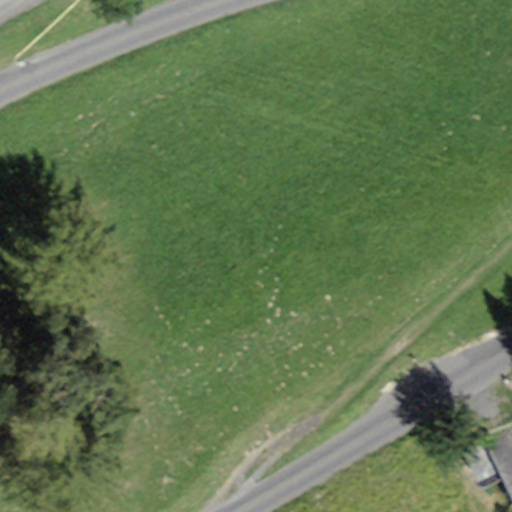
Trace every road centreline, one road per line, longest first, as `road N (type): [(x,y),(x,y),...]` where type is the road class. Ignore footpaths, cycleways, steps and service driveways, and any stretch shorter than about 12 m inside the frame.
road 1 (residential): [(241,511),(511,351)]
road 2 (residential): [(228,0),(0,90)]
